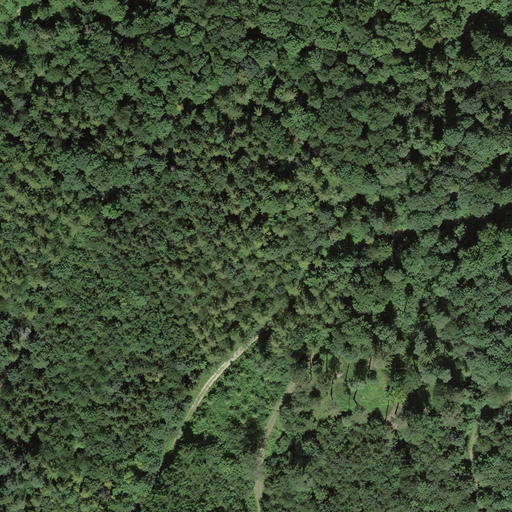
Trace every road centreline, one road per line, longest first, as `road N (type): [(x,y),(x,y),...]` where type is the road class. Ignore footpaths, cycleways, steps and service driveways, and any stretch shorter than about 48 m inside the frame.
road 1 (track): [(0,388),(79,227),(173,114),(283,44),(445,39),(473,22),(487,0)]
road 2 (track): [(257,511),(262,435),(370,266),(425,228),(511,212)]
road 3 (track): [(125,511),(230,359),(303,276),(338,251),(425,228)]
road 4 (track): [(478,511),(471,456),(478,426),(511,398)]
